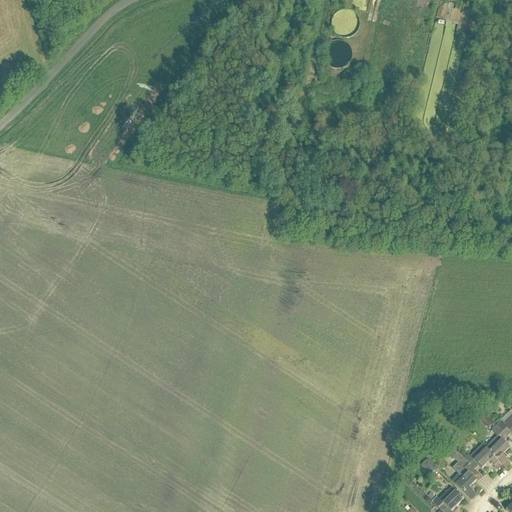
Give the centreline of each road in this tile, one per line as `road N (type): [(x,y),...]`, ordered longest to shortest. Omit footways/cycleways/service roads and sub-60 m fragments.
road 1 (unclassified): [(0,127),(133,0)]
road 2 (track): [(292,0),(256,170)]
